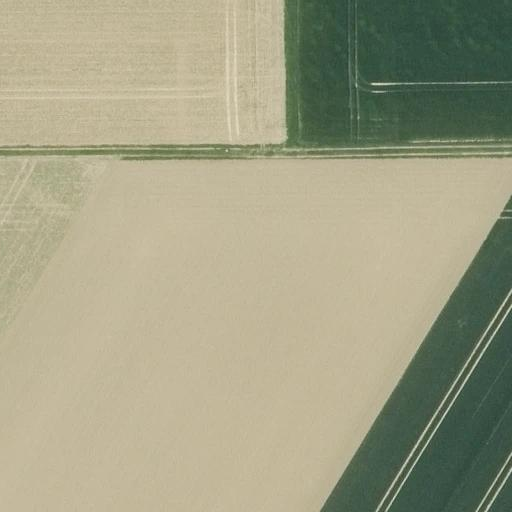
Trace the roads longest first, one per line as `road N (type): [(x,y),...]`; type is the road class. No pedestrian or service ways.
road 1 (track): [(0,156),(511,152)]
road 2 (track): [(283,154),(282,0)]
